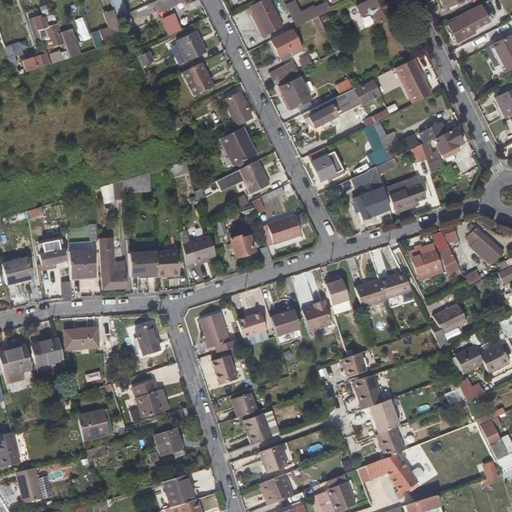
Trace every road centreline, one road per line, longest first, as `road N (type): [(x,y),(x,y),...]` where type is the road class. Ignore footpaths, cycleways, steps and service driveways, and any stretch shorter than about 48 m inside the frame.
road 1 (residential): [(211,0),(335,254)]
road 2 (residential): [(500,176),(413,0)]
road 3 (residential): [(0,322),(60,310),(174,309)]
road 4 (residential): [(174,309),(335,254)]
road 5 (residential): [(335,254),(486,203)]
road 6 (residential): [(174,309),(221,457)]
road 7 (residential): [(221,457),(337,416)]
